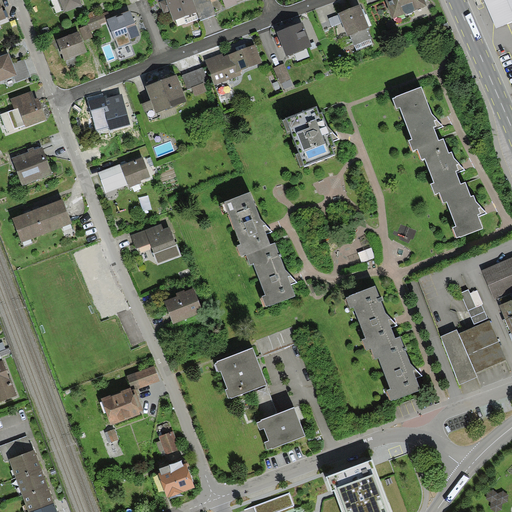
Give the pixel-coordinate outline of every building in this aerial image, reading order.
[(77,8),(74,0),(46,0),(47,3),(55,0),(58,0),(63,13),(77,8)] [(194,17),(186,0),(180,0),(167,5),(176,25),(194,17)] [(247,1),(247,0),(204,0),(206,2),(211,0),(220,0),(225,10),(247,1)] [(386,0),(393,18),(423,7),(420,0),(386,0)] [(511,0),(487,0),(496,21),(511,14),(511,0)] [(368,32),(358,7),(338,15),(347,40),(368,32)] [(106,15),(86,23),(89,29),(108,20),(106,15)] [(135,36),(127,15),(108,23),(116,44),(135,36)] [(309,52),(298,25),(278,33),(288,60),(309,52)] [(83,54),(75,35),(56,42),(63,62),(83,54)] [(258,66),(251,48),(205,66),(212,84),(258,66)] [(0,81),(13,76),(5,58),(0,60),(0,81)] [(287,80),(281,67),(274,69),(279,83),(287,80)] [(202,69),(186,75),(194,96),(203,92),(201,85),(207,83),(202,69)] [(182,103),(173,80),(157,86),(155,81),(145,85),(151,103),(139,107),(143,117),(182,103)] [(430,117),(420,90),(391,101),(396,113),(399,112),(410,142),(407,144),(411,153),(440,143),(433,124),(436,123),(430,117)] [(42,118),(36,102),(32,103),(29,94),(9,102),(12,111),(14,110),(21,126),(42,118)] [(107,129),(125,124),(119,101),(91,109),(95,126),(105,123),(107,129)] [(332,155),(314,108),(282,120),(300,168),(332,155)] [(434,197),(460,187),(456,176),(458,175),(455,169),(459,167),(453,161),(450,156),(448,156),(443,142),(414,153),(419,164),(424,161),(434,186),(430,187),(434,197)] [(48,170),(40,150),(12,162),(20,182),(48,170)] [(146,178),(140,160),(125,166),(124,164),(107,170),(112,184),(124,180),(126,185),(146,178)] [(457,240),(483,230),(479,219),(481,218),(478,212),(482,210),(475,204),(473,199),(471,199),(465,185),(437,196),(441,207),(447,204),(457,229),(453,230),(457,240)] [(258,218),(249,193),(223,202),(240,245),(236,247),(240,256),(269,246),(261,225),(264,224),(258,218)] [(71,223),(62,199),(12,218),(22,242),(71,223)] [(160,226),(133,236),(138,250),(149,246),(154,258),(175,250),(167,230),(162,232),(160,226)] [(266,307),(294,296),(287,278),(291,276),(284,270),(274,244),(244,256),(249,267),(255,265),(267,296),(262,297),(266,307)] [(511,257),(482,269),(492,293),(511,285),(511,257)] [(363,345),(390,335),(382,312),(384,311),(378,295),(376,296),(372,283),(343,294),(348,305),(352,303),(364,336),(360,337),(363,345)] [(472,286),(457,291),(469,323),(484,317),(472,286)] [(168,323),(198,312),(191,291),(160,303),(168,323)] [(511,330),(511,293),(498,299),(511,330)] [(456,381),(503,360),(484,317),(437,338),(456,381)] [(389,394),(416,384),(407,360),(409,360),(403,344),(401,344),(397,332),(369,343),(373,354),(377,352),(389,385),(386,386),(389,394)] [(228,401),(265,386),(251,349),(213,363),(217,372),(220,371),(226,389),(224,390),(228,401)] [(14,397),(2,363),(0,363),(0,400),(1,402),(14,397)] [(157,379),(153,369),(128,379),(132,389),(157,379)] [(136,415),(127,392),(96,404),(105,427),(136,415)] [(303,436),(293,408),(257,422),(260,431),(264,429),(269,441),(264,443),(267,450),(303,436)] [(116,440),(113,433),(106,436),(109,443),(116,440)] [(178,450),(172,433),(158,439),(164,455),(178,450)] [(27,436),(0,446),(0,449),(4,461),(9,459),(32,451),(27,436)] [(34,450),(32,451),(9,459),(16,478),(41,469),(34,450)] [(190,485),(181,461),(150,473),(159,497),(190,485)] [(386,511),(370,465),(335,477),(346,511),(386,511)] [(47,486),(41,469),(16,478),(22,495),(47,486)] [(31,511),(54,504),(47,486),(22,495),(28,511),(31,511)]
